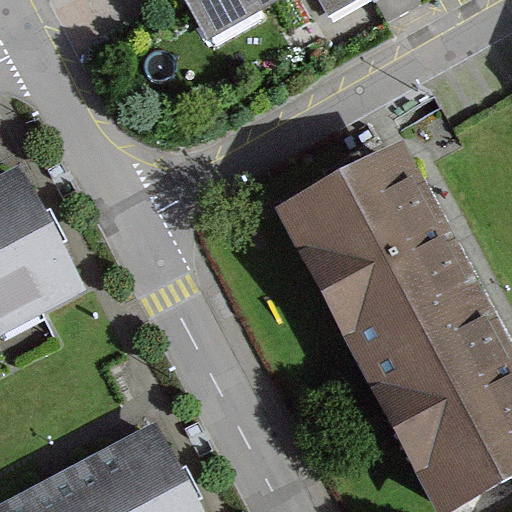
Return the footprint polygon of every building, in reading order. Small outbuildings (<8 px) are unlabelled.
[(335,0),(182,0),(193,18),(192,19),(210,50),(257,24),(250,11),(268,0),(310,0),(316,10),(335,0)] [(411,0),(380,0),(371,5),(382,25),(416,8),(411,0)] [(364,328),(379,357),(466,311),(388,165),(358,182),(352,171),(323,186),(329,197),(301,212),(323,253),(310,260),(350,336),(364,328)] [(71,292),(14,182),(0,189),(0,321),(30,306),(33,312),(71,292)] [(511,396),(466,311),(379,357),(396,388),(382,395),(423,471),(436,464),(458,505),(511,475),(511,396)] [(188,511),(150,439),(11,511),(188,511)]
